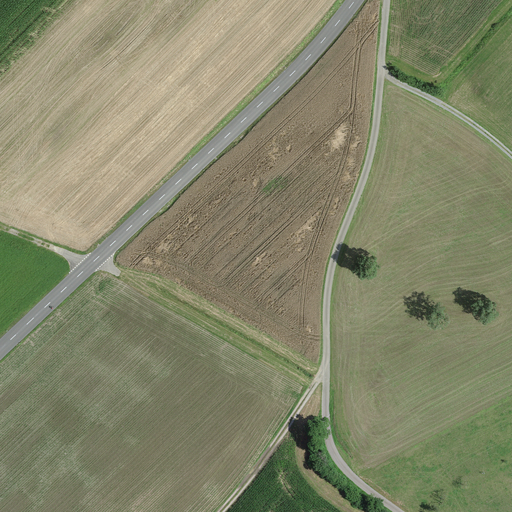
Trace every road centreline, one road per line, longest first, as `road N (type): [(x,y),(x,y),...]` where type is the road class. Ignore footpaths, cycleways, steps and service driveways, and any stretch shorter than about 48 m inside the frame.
road 1 (track): [(398,511),(334,455),(324,365),(329,270),(374,139),(386,0)]
road 2 (tertiary): [(0,349),(278,87),(357,0)]
road 3 (track): [(90,265),(310,387)]
road 4 (track): [(324,365),(221,511)]
road 5 (track): [(381,72),(454,110),(511,159)]
